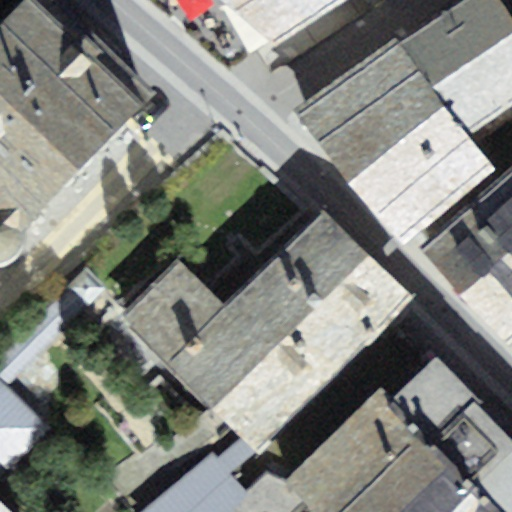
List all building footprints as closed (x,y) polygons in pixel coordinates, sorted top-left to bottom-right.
[(146,90),(64,0),(14,0),(0,14),(0,188),(26,212),(146,90)] [(220,0),(258,60),(356,0),(220,0)] [(511,11),(504,0),(455,0),(403,35),(475,135),(511,109),(511,11)] [(298,104),(403,241),(497,165),(475,135),(403,35),(298,104)] [(511,163),(424,242),(510,338),(511,336),(511,163)] [(0,253),(5,254),(18,244),(25,230),(26,212),(0,188),(0,253)] [(179,254),(121,312),(259,450),(416,293),(324,202),(226,300),(179,254)] [(511,511),(511,411),(457,354),(317,488),(339,511),(511,511)] [(0,377),(0,478),(2,480),(53,428),(0,377)] [(0,511),(18,511),(0,494),(0,511)]
